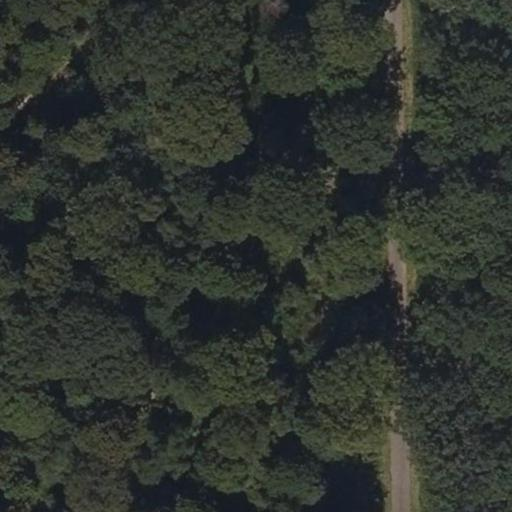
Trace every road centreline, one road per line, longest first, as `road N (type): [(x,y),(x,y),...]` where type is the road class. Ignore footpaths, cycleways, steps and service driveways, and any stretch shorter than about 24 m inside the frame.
road 1 (unclassified): [(394,0),(401,511)]
road 2 (track): [(142,0),(0,130)]
